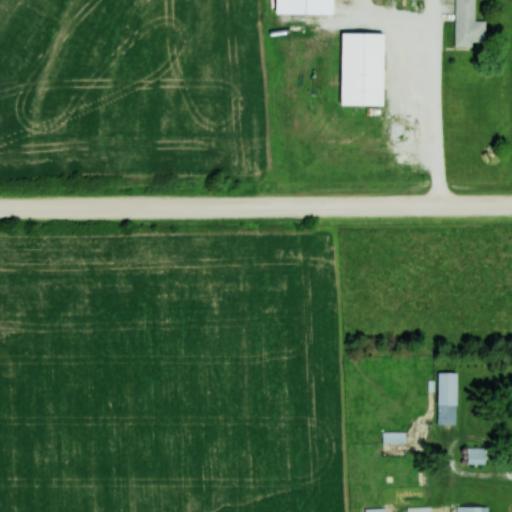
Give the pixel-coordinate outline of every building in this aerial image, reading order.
[(273,20),(273,0),(331,0),(331,23),(273,20)] [(485,21),(474,21),(474,0),(454,0),(455,47),(472,47),(472,43),(485,43),(485,21)] [(338,103),(338,38),(380,38),(381,103),(338,103)] [(437,425),(456,425),(456,372),(437,372),(437,425)] [(382,444),(405,444),(405,432),(382,432),(382,444)] [(485,465),(485,448),(467,448),(467,465),(485,465)]
